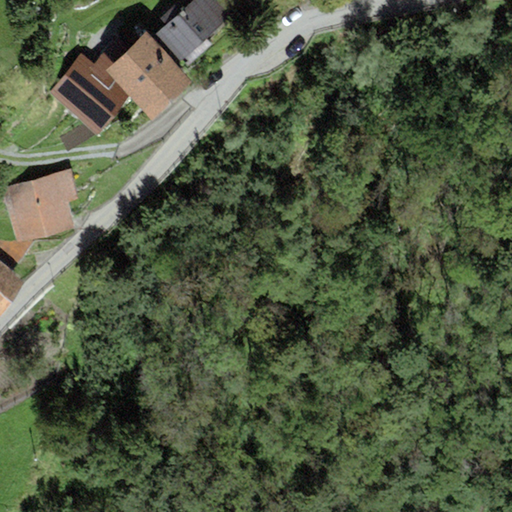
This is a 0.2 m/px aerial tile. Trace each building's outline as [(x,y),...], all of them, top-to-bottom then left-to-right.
[(156,36),(180,62),(237,7),(230,0),(193,0),(181,12),(166,26),(156,36)] [(160,20),(166,26),(181,12),(175,5),(160,20)] [(193,83),(147,33),(112,64),(102,54),(93,64),(81,54),(50,94),(97,135),(129,95),(152,120),(193,83)] [(69,169),(0,188),(16,245),(76,228),(68,202),(77,199),(69,169)] [(0,263),(0,314),(24,280),(0,263)]
